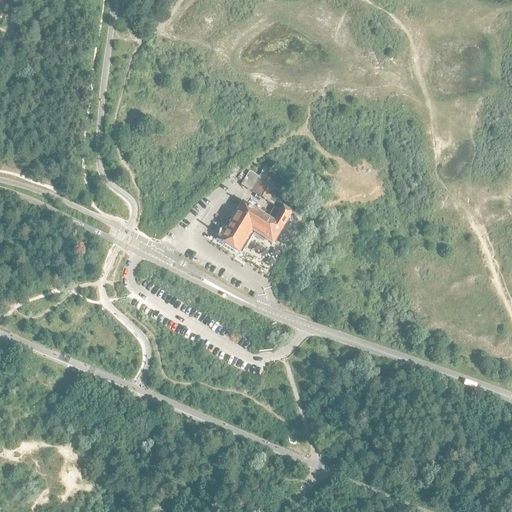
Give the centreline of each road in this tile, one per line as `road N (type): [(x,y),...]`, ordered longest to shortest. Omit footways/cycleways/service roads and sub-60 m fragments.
road 1 (unknown): [(511,477),(438,480),(410,449),(307,432),(242,392),(166,378),(152,334),(125,310),(112,284),(141,210),(115,137),(139,41),(162,28),(179,0)]
road 2 (tertiary): [(260,308),(132,233),(0,178)]
road 3 (tertiary): [(0,189),(260,308)]
road 4 (tertiary): [(511,397),(260,308)]
road 5 (unknown): [(112,284),(80,285),(35,317),(0,301)]
